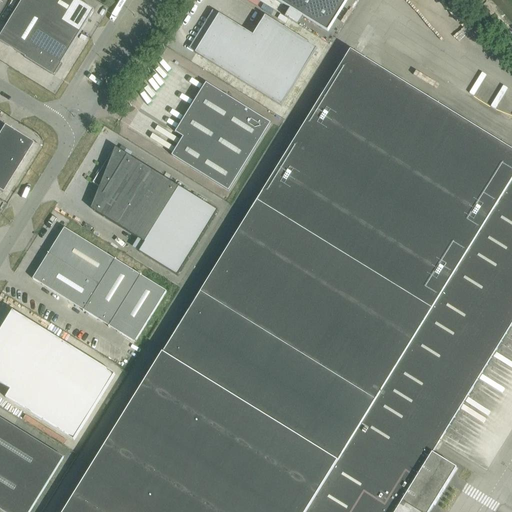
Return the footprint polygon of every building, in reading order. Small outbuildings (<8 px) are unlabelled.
[(25,58),(51,74),(55,77),(62,64),(61,64),(94,10),(77,0),(22,0),(0,37),(0,41),(26,58),(25,58)] [(276,0),(328,32),(347,0),(276,0)] [(220,15),(196,53),(281,107),(317,49),(266,17),(254,36),(220,15)] [(430,511),(457,469),(433,454),(464,404),(511,325),(511,150),(351,51),(65,511),(430,511)] [(271,124),(230,98),(206,84),(176,133),(183,138),(172,156),(229,192),(271,124)] [(0,191),(2,193),(26,154),(33,143),(4,125),(0,131),(0,191)] [(179,188),(127,156),(118,150),(117,152),(114,150),(93,183),(102,189),(93,211),(145,243),(179,188)] [(218,211),(179,188),(145,243),(139,252),(178,276),(218,211)] [(48,253),(48,254),(100,286),(116,259),(115,260),(65,229),(49,254),(48,253)] [(100,286),(48,254),(49,254),(33,280),(84,311),(83,312),(100,286)] [(109,328),(142,275),(141,275),(141,276),(116,260),(116,259),(100,286),(83,312),(84,312),(84,311),(109,327),(109,328)] [(142,275),(109,328),(110,327),(135,343),(167,292),(141,276),(142,275)] [(115,375),(13,311),(0,332),(0,383),(11,390),(6,399),(74,441),(115,375)] [(0,459),(45,488),(64,458),(0,418),(0,459)] [(0,509),(4,511),(30,511),(45,488),(0,459),(0,509)]
